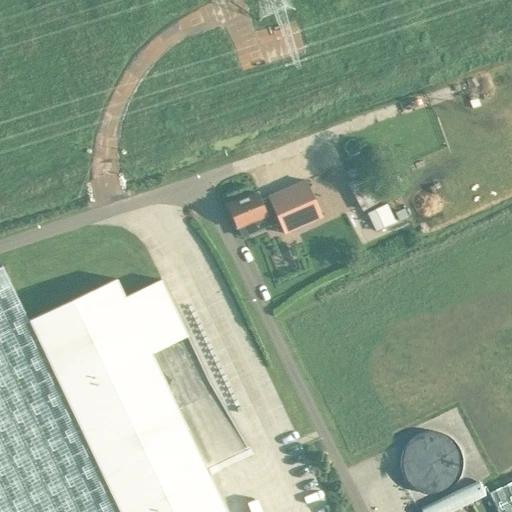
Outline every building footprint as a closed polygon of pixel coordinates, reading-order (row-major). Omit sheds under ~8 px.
[(374,150),(383,147),(381,141),(372,145),(374,150)] [(383,156),(374,160),(347,174),(363,203),(398,185),(383,156)] [(306,172),(260,192),(257,184),(227,197),(236,219),(238,219),(242,228),(260,220),(278,212),(283,225),(322,208),(306,172)] [(161,271),(124,288),(116,270),(28,312),(2,258),(0,259),(0,511),(230,511),(143,326),(179,309),(161,271)] [(419,511),(439,511),(483,492),(475,476),(416,504),(419,511)] [(511,511),(511,483),(490,494),(497,511),(511,511)]
